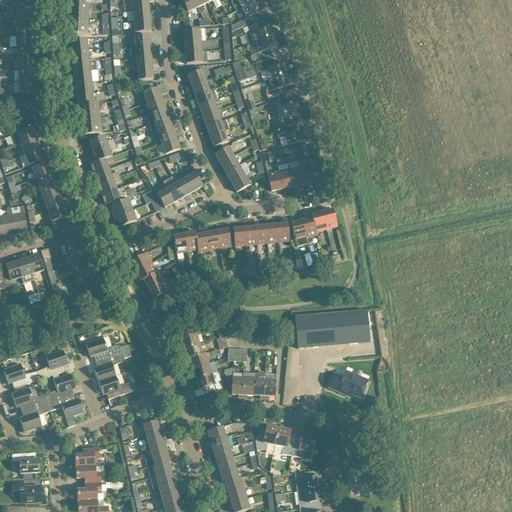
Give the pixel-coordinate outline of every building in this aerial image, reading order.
[(25,0),(0,0),(0,5),(11,13),(16,33),(33,30),(27,1),(25,0)] [(147,0),(132,1),(133,12),(149,11),(148,0),(147,0)] [(197,8),(193,0),(180,0),(187,13),(197,8)] [(205,0),(193,0),(197,8),(207,4),(205,0)] [(240,10),(241,10),(259,0),(258,0),(232,0),(233,1),(231,2),(236,12),(240,10)] [(259,0),(241,10),(246,20),(240,23),(243,28),(258,20),(255,15),(264,10),(259,0)] [(69,5),(68,19),(88,20),(89,6),(84,6),(69,5)] [(133,12),(134,23),(150,22),(149,11),(133,12)] [(88,20),(68,19),(68,35),(87,36),(88,20)] [(150,22),(134,23),(134,34),(151,33),(150,22)] [(248,46),(254,44),(274,37),(270,26),(264,28),(262,23),(248,27),(243,30),(248,46)] [(183,32),(184,43),(201,42),(200,30),(183,32)] [(17,37),(17,49),(34,48),(34,36),(17,37)] [(134,38),(135,49),(150,47),(149,36),(134,38)] [(254,44),(258,54),(252,56),(250,58),(252,62),(254,62),(269,56),(267,51),(277,47),(274,37),(254,44)] [(70,41),(71,52),(88,50),(87,40),(70,41)] [(184,43),(185,54),(202,53),(201,42),(184,43)] [(130,60),(136,60),(151,58),(150,47),(135,49),(129,49),(130,60)] [(17,49),(18,60),(35,59),(34,48),(17,49)] [(71,52),(73,63),(89,61),(88,50),(71,52)] [(202,53),(185,54),(186,65),(207,63),(206,52),(202,53)] [(136,60),(137,71),(152,69),(151,58),(136,60)] [(18,60),(18,72),(35,71),(35,59),(18,60)] [(73,63),(74,74),(90,72),(89,61),(73,63)] [(232,64),(235,71),(243,68),(241,61),(232,64)] [(264,71),(267,81),(287,74),(283,64),(273,67),(271,62),(256,67),(258,73),(264,71)] [(243,68),(235,71),(239,84),(249,80),(247,74),(253,71),(251,66),(243,69),(243,68)] [(152,69),(137,71),(138,82),(153,80),(152,69)] [(18,72),(19,83),(36,82),(35,71),(18,72)] [(187,76),(191,87),(205,82),(201,71),(187,76)] [(74,74),(75,85),(91,83),(90,72),(74,74)] [(287,74),(267,81),(271,92),(265,94),(267,99),(273,97),(282,94),(281,89),(291,85),(287,74)] [(36,82),(19,83),(19,95),(36,94),(36,82)] [(191,87),(195,97),(209,92),(205,82),(191,87)] [(75,85),(76,96),(93,94),(91,83),(75,85)] [(144,94),(148,104),(161,99),(157,89),(144,94)] [(195,97),(199,107),(213,102),(209,92),(195,97)] [(76,96),(77,106),(94,105),(93,94),(76,96)] [(148,104),(151,114),(165,109),(161,99),(148,104)] [(285,100),(275,103),(271,103),(276,125),(287,123),(286,119),(299,116),(297,104),(286,106),(285,100)] [(253,101),(246,104),(248,111),(255,109),(253,101)] [(199,107),(202,117),(216,112),(213,102),(199,107)] [(79,107),(80,121),(100,119),(98,104),(94,105),(77,106),(77,107),(79,107)] [(151,114),(146,116),(150,127),(155,125),(169,120),(165,109),(151,114)] [(202,117),(206,128),(220,122),(216,112),(202,117)] [(100,119),(80,121),(82,137),(102,134),(100,119)] [(153,137),(159,135),(172,130),(169,120),(155,125),(150,127),(149,127),(153,137)] [(210,138),(224,133),(229,131),(225,121),(220,122),(206,128),(210,138)] [(295,123),(285,125),(276,127),(278,138),(286,137),(288,146),(305,142),(302,130),(296,131),(295,123)] [(14,147),(21,145),(36,139),(32,128),(10,136),(14,147)] [(159,135),(163,145),(176,140),(172,130),(159,135)] [(224,133),(210,138),(213,148),(228,143),(224,133)] [(89,142),(93,153),(115,145),(113,140),(106,142),(104,136),(98,139),(89,142)] [(21,145),(25,156),(40,150),(36,139),(21,145)] [(176,140),(163,145),(166,155),(180,150),(176,140)] [(93,153),(96,162),(111,157),(110,152),(117,150),(115,145),(93,153)] [(215,155),(220,165),(234,157),(228,148),(215,155)] [(40,150),(25,156),(29,167),(44,161),(40,150)] [(90,165),(93,175),(109,169),(107,164),(113,162),(111,157),(96,162),(90,165)] [(220,165),(226,174),(239,167),(234,157),(220,165)] [(31,169),(36,180),(51,174),(47,163),(31,169)] [(310,166),(299,168),(303,186),(314,183),(310,166)] [(226,174),(231,184),(244,177),(239,167),(226,174)] [(299,168),(289,170),(292,188),(303,186),(299,168)] [(93,175),(97,185),(119,177),(117,172),(111,175),(109,169),(93,175)] [(289,170),(278,173),(282,190),(292,188),(289,170)] [(282,190),(278,173),(267,175),(271,193),(282,190)] [(36,180),(40,191),(55,185),(51,174),(36,180)] [(195,174),(185,179),(193,193),(202,187),(195,174)] [(97,185),(101,196),(116,190),(114,184),(121,182),(119,177),(97,185)] [(244,177),(231,184),(236,194),(250,186),(244,177)] [(185,179),(176,185),(183,198),(193,193),(185,179)] [(40,191),(44,201),(59,196),(55,185),(40,191)] [(176,185),(166,190),(174,203),(183,198),(176,185)] [(116,190),(101,196),(105,206),(127,198),(125,193),(118,195),(116,190)] [(174,203),(166,190),(157,196),(164,209),(174,203)] [(146,195),(151,204),(156,201),(151,192),(146,195)] [(44,201),(48,212),(63,206),(59,196),(44,201)] [(108,207),(113,218),(132,211),(128,200),(108,207)] [(156,201),(151,204),(156,213),(161,211),(156,201)] [(63,206),(48,212),(52,223),(67,217),(63,206)] [(20,214),(12,216),(11,216),(14,235),(27,233),(24,214),(25,214),(23,207),(18,208),(20,214)] [(7,217),(0,217),(0,226),(2,237),(14,235),(11,216),(12,216),(11,209),(6,210),(7,217)] [(332,210),(322,213),(327,231),(337,228),(332,210)] [(132,211),(113,218),(117,229),(136,222),(132,211)] [(311,216),(311,219),(315,234),(327,231),(322,213),(311,216)] [(311,219),(301,222),(306,239),(316,236),(315,234),(311,219)] [(306,239),(301,222),(291,225),(297,248),(307,245),(306,239)] [(287,224),(276,226),(278,243),(289,242),(287,224)] [(276,226),(265,227),(267,244),(278,243),(276,226)] [(265,227),(255,228),(256,245),(267,244),(265,227)] [(255,228),(244,229),(245,246),(256,245),(255,228)] [(245,246),(244,229),(233,230),(234,247),(245,246)] [(228,230),(217,232),(220,249),(231,247),(228,230)] [(217,232),(206,234),(209,251),(220,249),(217,232)] [(195,233),(184,235),(187,252),(198,250),(195,236),(196,236),(195,233)] [(206,234),(196,236),(195,236),(198,250),(198,253),(209,251),(206,234)] [(187,252),(184,235),(173,237),(176,254),(187,252)] [(63,245),(66,256),(82,251),(78,239),(63,245)] [(44,263),(49,261),(52,261),(48,250),(41,252),(44,263)] [(66,256),(70,267),(86,262),(82,251),(66,256)] [(131,262),(136,271),(151,263),(147,254),(131,262)] [(38,256),(27,259),(32,276),(32,275),(44,272),(38,256)] [(27,259),(16,263),(21,279),(23,285),(24,285),(34,281),(34,282),(32,275),(32,276),(27,259)] [(70,267),(73,278),(89,273),(86,262),(70,267)] [(21,279),(16,263),(5,266),(8,275),(4,276),(5,289),(15,285),(14,281),(21,279)] [(141,282),(144,280),(157,274),(151,263),(136,271),(141,282)] [(144,280),(148,290),(164,282),(160,272),(157,274),(144,280)] [(89,273),(73,278),(77,288),(75,289),(77,296),(93,291),(91,284),(93,284),(89,273)] [(164,282),(148,290),(153,300),(169,292),(164,282)] [(48,306),(45,298),(40,299),(41,303),(42,308),(48,306)] [(35,305),(33,300),(29,302),(31,311),(42,308),(41,303),(35,305)] [(297,342),(298,350),(369,344),(366,312),(295,318),(297,342)] [(232,323),(226,325),(230,337),(236,335),(232,323)] [(220,327),(223,335),(224,338),(230,337),(226,325),(220,327)] [(179,346),(181,351),(199,345),(196,334),(180,339),(182,345),(179,346)] [(94,358),(95,363),(129,352),(133,350),(131,346),(128,348),(127,346),(120,348),(119,346),(107,349),(103,339),(85,345),(90,359),(94,358)] [(185,354),(187,360),(205,354),(202,355),(199,345),(181,351),(182,355),(185,354)] [(49,368),(37,373),(39,381),(66,372),(64,366),(68,365),(63,351),(45,357),(49,368)] [(93,369),(98,383),(116,377),(113,367),(124,362),(124,360),(131,357),(129,352),(95,363),(97,368),(93,369)] [(191,363),(193,369),(208,365),(205,354),(187,360),(188,364),(191,363)] [(192,376),(193,381),(217,373),(214,363),(208,365),(193,369),(195,375),(192,376)] [(39,381),(37,373),(24,376),(21,365),(3,371),(8,385),(12,384),(13,389),(39,381)] [(259,400),(264,400),(265,375),(264,375),(264,374),(262,372),(260,372),(259,373),(259,374),(254,374),(253,397),(259,397),(259,400)] [(217,373),(193,381),(194,385),(197,384),(199,390),(203,389),(205,395),(222,389),(217,373)] [(247,396),(253,397),(254,374),(243,374),(243,380),(242,399),(246,399),(247,396)] [(333,377),(332,380),(328,389),(345,396),(346,393),(360,399),(366,383),(344,374),(341,380),(333,377)] [(56,391),(44,396),(47,404),(73,395),(72,390),(75,389),(71,375),(53,381),(56,391)] [(265,375),(264,400),(268,401),(268,398),(275,398),(275,388),(276,375),(265,375)] [(116,377),(98,383),(102,396),(106,395),(108,401),(134,392),(132,383),(119,387),(116,377)] [(238,399),(242,399),(243,380),(232,379),(231,386),(231,396),(238,396),(238,399)] [(20,408),(21,412),(47,404),(44,396),(32,399),(29,389),(11,395),(16,409),(20,408)] [(73,395),(47,404),(50,412),(62,409),(66,419),(84,413),(79,399),(75,401),(73,395)] [(47,404),(21,412),(23,418),(19,419),(24,433),(42,427),(38,417),(50,412),(47,404)] [(143,425),(146,436),(161,432),(158,421),(143,425)] [(207,432),(210,443),(226,438),(222,427),(207,432)] [(267,445),(275,446),(278,429),(267,427),(265,432),(257,430),(255,440),(255,442),(256,450),(266,452),(267,445)] [(281,455),(291,457),(295,437),(289,436),(290,432),(278,429),(275,446),(274,453),(281,454),(281,455)] [(146,436),(149,446),(164,442),(161,432),(146,436)] [(295,437),(291,457),(292,457),(302,459),(310,461),(311,454),(315,436),(302,434),(301,439),(295,437)] [(210,443),(213,453),(229,448),(226,438),(210,443)] [(149,446),(151,457),(167,453),(164,442),(149,446)] [(213,453),(217,463),(232,459),(229,448),(213,453)] [(74,456),(75,468),(95,466),(95,459),(99,459),(99,449),(83,450),(83,456),(74,456)] [(129,452),(124,453),(127,464),(135,462),(134,457),(130,458),(129,452)] [(151,457),(154,467),(168,464),(170,463),(167,453),(151,457)] [(40,474),(39,460),(33,460),(33,455),(33,454),(12,456),(12,463),(19,462),(20,475),(40,474)] [(217,463),(220,474),(235,469),(232,459),(217,463)] [(153,468),(156,478),(171,474),(168,464),(154,467),(153,468)] [(85,479),(85,485),(101,484),(100,473),(96,474),(95,466),(75,468),(76,480),(85,479)] [(223,484),(225,484),(225,483),(238,479),(235,469),(220,474),(223,484)] [(294,475),(297,493),(322,489),(320,477),(315,478),(314,472),(294,475)] [(156,478),(158,489),(174,484),(171,474),(156,478)] [(225,484),(228,494),(243,489),(240,478),(238,479),(225,483),(225,484)] [(23,482),(11,482),(12,497),(20,496),(21,504),(42,503),(42,502),(41,502),(40,488),(41,488),(41,487),(23,488),(23,482)] [(77,491),(77,503),(97,502),(97,494),(101,494),(101,484),(85,485),(85,490),(77,491)] [(158,489),(161,499),(177,495),(174,484),(158,489)] [(228,494),(231,504),(246,499),(243,489),(228,494)] [(297,493),(299,511),(321,508),(320,502),(323,501),(322,489),(297,493)] [(161,499),(164,510),(180,505),(177,495),(161,499)] [(246,499),(231,504),(233,511),(243,511),(250,510),(246,499)] [(97,502),(77,503),(77,511),(108,511),(108,507),(104,507),(104,501),(97,502)]
